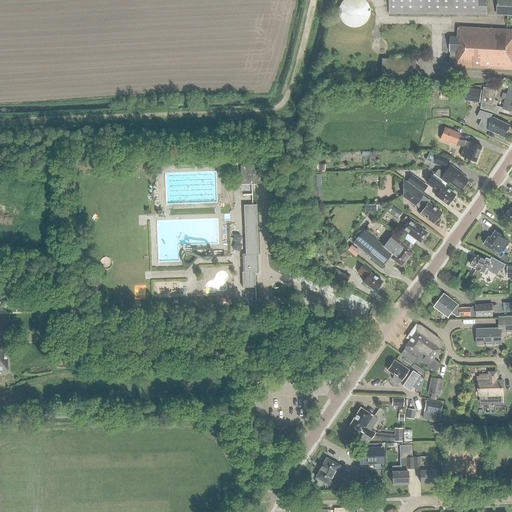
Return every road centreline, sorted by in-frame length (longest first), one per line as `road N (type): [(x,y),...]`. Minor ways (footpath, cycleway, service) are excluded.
road 1 (tertiary): [(267,511),(511,155)]
road 2 (unknown): [(350,387),(264,388),(258,396),(266,423),(307,426),(315,438)]
